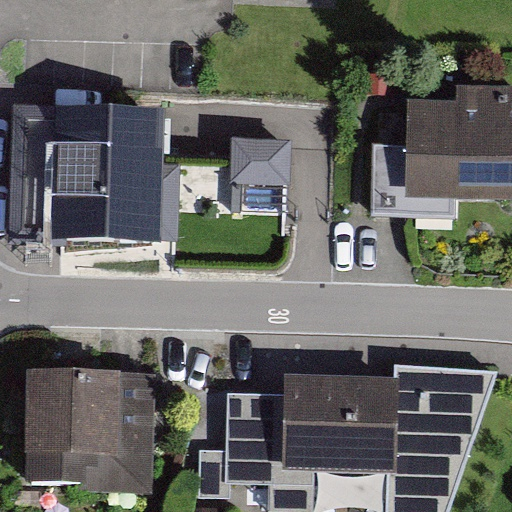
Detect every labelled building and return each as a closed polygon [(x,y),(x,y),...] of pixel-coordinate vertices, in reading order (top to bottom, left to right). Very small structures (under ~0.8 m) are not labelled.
[(464,109),(417,108),(417,203),(511,202),(511,92),(464,93),(464,109)] [(29,245),(165,249),(169,121),(32,118),(29,245)] [(234,190),(287,191),(286,219),(333,220),(335,124),(236,122),(234,190)] [(289,401),(238,400),(236,486),(314,487),(314,476),(409,478),(411,384),(289,381),(289,401)] [(178,386),(65,382),(61,496),(174,500),(178,386)]
